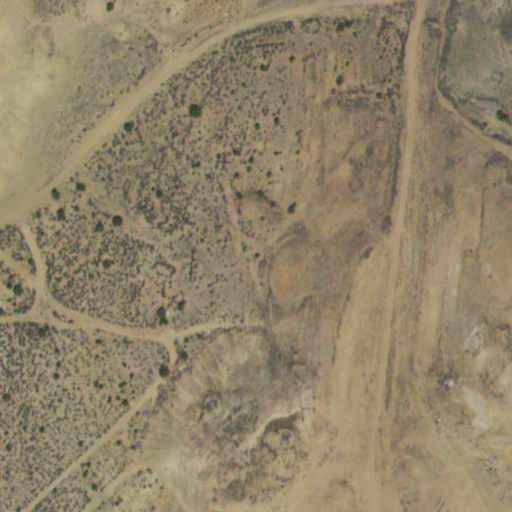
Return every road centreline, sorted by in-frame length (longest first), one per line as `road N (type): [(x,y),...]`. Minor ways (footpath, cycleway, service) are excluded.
road 1 (track): [(0,218),(206,39),(245,21),(385,0)]
road 2 (residential): [(371,450),(429,0)]
road 3 (track): [(371,450),(310,358),(133,327),(0,242)]
